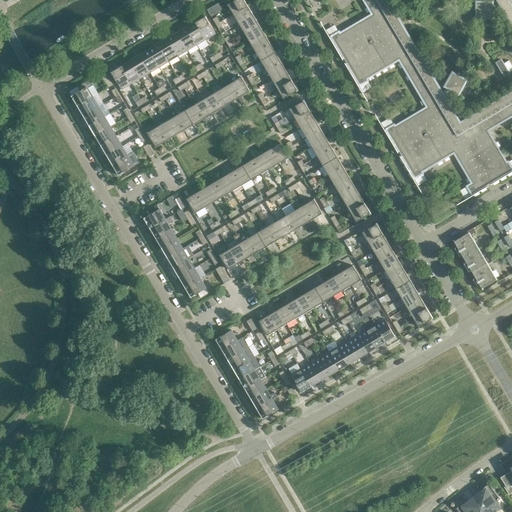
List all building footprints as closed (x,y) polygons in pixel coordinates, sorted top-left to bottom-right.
[(245,2),(244,0),(234,0),(227,5),(228,6),(233,14),(246,7),(244,3),(245,2)] [(511,0),(363,0),(372,14),(386,38),(399,60),(427,107),(441,131),(454,153),(488,131),(511,116),(511,0)] [(221,10),(218,3),(207,10),(211,16),(221,10)] [(248,11),(246,7),(233,14),(239,24),(253,15),(250,10),(248,11)] [(386,38),(372,14),(340,33),(339,32),(329,37),(344,62),(386,38)] [(256,20),(253,15),(239,24),(244,33),(257,25),(255,21),(256,20)] [(206,17),(196,22),(206,39),(216,33),(206,17)] [(206,39),(196,22),(186,28),(197,45),(206,39)] [(259,30),(257,25),(244,33),(250,42),(264,34),(261,28),(259,30)] [(197,45),(186,28),(177,33),(187,50),(197,45)] [(187,50),(177,33),(168,39),(178,56),(187,50)] [(267,39),(264,34),(250,42),(255,51),(268,44),(266,40),(267,39)] [(399,60),(386,38),(344,62),(358,86),(368,80),(367,79),(399,60)] [(178,56),(168,39),(159,44),(169,61),(178,56)] [(169,61),(159,44),(149,50),(159,67),(169,61)] [(270,48),(268,44),(255,51),(261,61),(275,52),(272,47),(270,48)] [(159,67),(149,50),(140,55),(150,72),(159,67)] [(278,58),(275,52),(261,61),(267,70),(279,63),(277,59),(278,58)] [(150,72),(140,55),(130,61),(141,78),(150,72)] [(141,78),(130,61),(121,66),(131,83),(141,78)] [(282,67),(279,63),(267,70),(272,80),(286,71),(283,66),(282,67)] [(131,83),(121,66),(111,72),(121,89),(131,83)] [(289,76),(286,71),(272,80),(278,89),(290,81),(288,77),(289,76)] [(114,85),(107,75),(102,78),(108,88),(114,85)] [(240,78),(232,83),(239,95),(243,93),(244,95),(250,91),(246,85),(241,77),(240,78)] [(293,86),(290,81),(278,89),(282,97),(283,99),(292,94),(298,90),(294,84),(293,86)] [(239,95),(232,83),(222,88),(231,103),(236,100),(235,98),(239,95)] [(77,102),(79,105),(93,97),(87,87),(71,96),(76,103),(77,102)] [(231,103),(222,88),(213,94),(221,106),(225,104),(226,106),(231,103)] [(221,106),(213,94),(204,99),(212,114),(217,111),(216,109),(221,106)] [(99,107),(93,97),(79,105),(81,108),(79,109),(83,116),(99,107)] [(212,114),(204,99),(195,105),(202,117),(206,115),(207,117),(212,114)] [(307,106),(304,101),(298,104),(289,109),(290,111),(295,119),(308,112),(306,107),(307,106)] [(202,117),(195,105),(185,110),(194,125),(199,122),(198,120),(202,117)] [(105,117),(99,107),(83,116),(87,123),(89,122),(91,125),(105,117)] [(441,131),(427,107),(395,126),(394,125),(384,130),(399,155),(441,131)] [(194,125),(185,110),(176,116),(183,129),(187,126),(188,128),(194,125)] [(310,116),(308,112),(295,119),(301,128),(315,120),(312,115),(310,116)] [(183,129),(176,116),(166,122),(175,136),(180,133),(179,131),(183,129)] [(110,126),(105,117),(91,125),(93,128),(91,129),(95,136),(110,126)] [(318,125),(315,120),(301,128),(306,138),(319,130),(317,126),(318,125)] [(175,136),(166,122),(157,127),(165,140),(169,137),(170,139),(175,136)] [(116,136),(110,126),(95,136),(99,143),(101,142),(102,145),(116,136)] [(165,140),(157,127),(149,132),(147,133),(152,141),(156,147),(161,144),(160,142),(165,140)] [(321,134),(319,130),(306,138),(312,147),(326,138),(323,133),(321,134)] [(454,153),(441,131),(399,155),(413,179),(423,173),(422,172),(454,153)] [(507,163),(488,131),(454,153),(472,183),(467,186),(472,196),(511,172),(511,167),(508,162),(507,163)] [(122,146),(116,136),(102,145),(104,147),(102,149),(106,155),(122,146)] [(329,144),(326,138),(312,147),(317,156),(330,149),(328,145),(329,144)] [(284,149),(281,143),(275,146),(276,148),(272,151),(279,163),(288,158),(289,157),(284,149)] [(154,154),(148,144),(143,147),(149,157),(154,154)] [(128,156),(122,146),(106,155),(111,162),(112,161),(114,164),(128,156)] [(332,153),(330,149),(317,156),(323,166),(337,157),(334,152),(332,153)] [(279,163),(272,151),(268,153),(267,151),(261,154),(270,169),(279,163)] [(131,154),(128,156),(114,164),(116,167),(114,168),(118,175),(134,166),(130,160),(133,158),(131,154)] [(270,169),(261,154),(256,157),(257,159),(253,162),(261,174),(270,169)] [(340,162),(337,157),(323,166),(329,175),(341,167),(339,163),(340,162)] [(261,174),(253,162),(249,164),(248,162),(243,165),(251,180),(261,174)] [(251,180),(243,165),(237,169),(238,170),(234,173),(242,185),(251,180)] [(344,172),(341,167),(329,175),(334,184),(348,176),(345,171),(344,172)] [(242,185),(234,173),(230,175),(229,173),(224,177),(233,191),(242,185)] [(351,181),(348,176),(334,184),(340,194),(352,186),(350,182),(351,181)] [(233,191),(224,177),(219,180),(220,181),(216,184),(223,196),(233,191)] [(223,196),(216,184),(212,186),(211,184),(205,188),(214,202),(223,196)] [(355,190),(352,186),(340,194),(345,203),(359,194),(356,189),(355,190)] [(214,202),(205,188),(200,191),(201,192),(197,195),(205,207),(214,202)] [(362,200),(359,194),(345,203),(351,212),(363,205),(361,201),(362,200)] [(205,207),(197,195),(193,197),(192,195),(186,199),(190,205),(195,213),(197,212),(196,212),(205,207)] [(172,196),(167,199),(172,208),(177,205),(175,200),(172,196)] [(186,207),(180,197),(175,200),(177,205),(181,210),(186,207)] [(312,200),(304,205),(312,218),(316,215),(317,217),(322,214),(319,208),(319,207),(314,199),(312,200)] [(159,209),(157,205),(148,210),(151,214),(159,209)] [(312,218),(304,205),(295,211),(303,225),(309,222),(308,220),(312,218)] [(366,209),(363,205),(351,212),(356,220),(355,220),(356,222),(365,217),(371,213),(367,208),(366,209)] [(150,224),(152,227),(165,219),(159,209),(151,214),(144,218),(148,225),(150,224)] [(303,225),(295,211),(286,216),(293,229),(297,226),(298,228),(303,225)] [(171,216),(165,219),(152,227),(153,230),(152,231),(156,238),(171,229),(168,224),(173,221),(171,216)] [(293,229),(286,216),(276,222),(285,236),(290,233),(289,231),(293,229)] [(511,228),(511,221),(503,226),(506,232),(511,228)] [(285,236),(276,222),(267,227),(274,240),(278,237),(279,239),(285,236)] [(380,230),(377,224),(371,227),(362,232),(363,234),(364,234),(368,242),(381,235),(379,231),(380,230)] [(274,240),(267,227),(258,233),(266,247),(271,244),(270,242),(274,240)] [(177,239),(171,229),(156,238),(160,245),(161,244),(163,247),(177,239)] [(459,249),(463,257),(478,248),(469,232),(454,241),(454,240),(453,240),(458,248),(456,249),(457,250),(459,249)] [(266,247),(258,233),(248,238),(256,251),(260,248),(261,250),(266,247)] [(383,239),(381,235),(368,242),(374,251),(388,243),(385,238),(383,239)] [(256,251),(248,238),(239,244),(247,258),(253,255),(252,253),(256,251)] [(183,249),(177,239),(163,247),(165,250),(163,251),(167,258),(183,249)] [(391,248),(388,243),(374,251),(379,261),(392,253),(390,249),(391,248)] [(247,258),(239,244),(230,249),(237,262),(241,259),(242,261),(247,258)] [(488,264),(478,248),(463,257),(467,263),(465,264),(466,266),(468,265),(473,273),(488,264)] [(189,258),(183,249),(167,258),(171,265),(173,264),(175,267),(189,258)] [(237,262),(230,249),(221,254),(220,255),(225,263),(228,269),(234,266),(233,264),(237,262)] [(394,257),(392,253),(379,261),(385,270),(399,262),(396,256),(394,257)] [(195,268),(189,258),(175,267),(177,270),(175,271),(179,277),(195,268)] [(402,267),(399,262),(385,270),(390,279),(403,272),(401,268),(402,267)] [(497,280),(488,264),(473,273),(476,279),(474,280),(476,281),(477,280),(483,290),(482,288),(497,280)] [(357,271),(353,265),(347,269),(348,270),(344,273),(352,285),(360,280),(360,281),(362,280),(357,271)] [(227,276),(221,266),(215,269),(222,279),(227,276)] [(200,278),(195,268),(179,277),(183,284),(185,283),(186,286),(200,278)] [(405,276),(403,272),(390,279),(396,289),(410,280),(407,275),(405,276)] [(352,285),(344,273),(340,275),(339,273),(334,277),(342,291),(352,285)] [(342,291),(334,277),(329,280),(330,281),(326,284),(333,296),(342,291)] [(206,288),(200,278),(186,286),(188,289),(186,290),(191,298),(206,288)] [(414,286),(410,280),(396,289),(402,298),(414,291),(412,287),(414,286)] [(333,296),(326,284),(322,286),(321,284),(315,288),(324,302),(333,296)] [(324,302),(315,288),(310,291),(311,292),(307,295),(315,307),(324,302)] [(417,295),(414,291),(402,298),(407,307),(421,299),(418,294),(417,295)] [(315,307),(307,295),(303,297),(302,295),(297,299),(305,313),(315,307)] [(305,313),(297,299),(291,302),(292,304),(288,306),(296,319),(305,313)] [(425,304),(421,299),(407,307),(413,317),(425,309),(423,305),(425,304)] [(296,319),(288,306),(284,308),(283,307),(278,310),(286,324),(296,319)] [(428,313),(425,309),(413,317),(418,325),(417,325),(418,327),(427,322),(433,318),(429,312),(428,313)] [(286,324),(278,310),(273,313),(274,315),(270,317),(277,330),(286,324)] [(277,330),(270,317),(266,319),(265,318),(259,321),(262,327),(267,336),(269,335),(269,334),(277,330)] [(258,328),(252,318),(246,321),(252,331),(258,328)] [(385,319),(375,325),(385,342),(395,336),(385,319)] [(385,342),(375,325),(366,330),(376,347),(385,342)] [(222,346),(223,349),(237,340),(231,330),(216,339),(220,347),(222,346)] [(376,347),(366,330),(357,336),(367,353),(376,347)] [(367,353),(357,336),(347,342),(357,358),(367,353)] [(243,350),(237,340),(223,349),(225,352),(223,353),(228,360),(243,350)] [(357,358),(347,342),(338,347),(348,364),(357,358)] [(348,364),(338,347),(329,353),(339,370),(348,364)] [(249,360),(243,350),(228,360),(232,366),(233,365),(235,368),(249,360)] [(339,370),(329,353),(319,358),(329,375),(339,370)] [(329,375),(319,358),(310,364),(320,381),(329,375)] [(255,370),(249,360),(235,368),(237,371),(235,372),(239,379),(255,370)] [(320,381),(310,364),(301,369),(311,386),(320,381)] [(260,367),(255,370),(239,379),(243,386),(245,385),(247,388),(261,380),(266,377),(260,367)] [(311,386),(301,369),(291,375),(301,392),(311,386)] [(266,389),(261,380),(247,388),(248,391),(247,392),(251,399),(266,389)] [(299,397),(293,387),(287,390),(293,401),(299,397)] [(272,399),(266,389),(251,399),(255,406),(257,405),(258,408),(272,399)] [(278,410),(272,399),(258,408),(260,410),(258,412),(263,419),(278,410)] [(479,495),(474,498),(484,511),(492,511),(499,507),(495,502),(500,499),(489,484),(477,492),(479,495)] [(484,511),(474,498),(470,502),(468,499),(457,508),(459,511),(484,511)]
